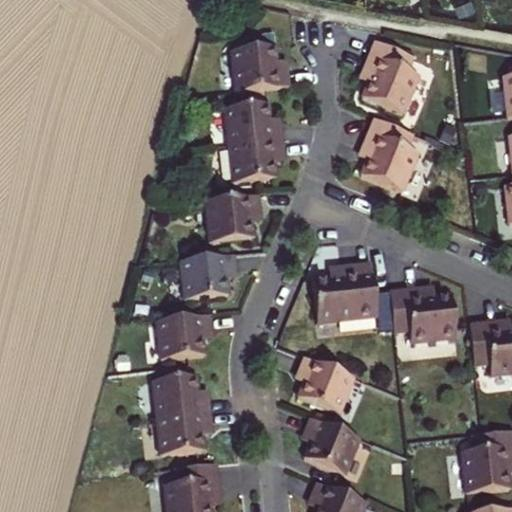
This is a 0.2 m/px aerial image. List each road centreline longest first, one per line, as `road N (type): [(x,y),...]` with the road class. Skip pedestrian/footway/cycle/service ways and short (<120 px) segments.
road 1 (residential): [(301,200),(243,352),(275,511)]
road 2 (residential): [(301,200),(511,292)]
road 3 (residential): [(317,10),(327,126),(301,200)]
